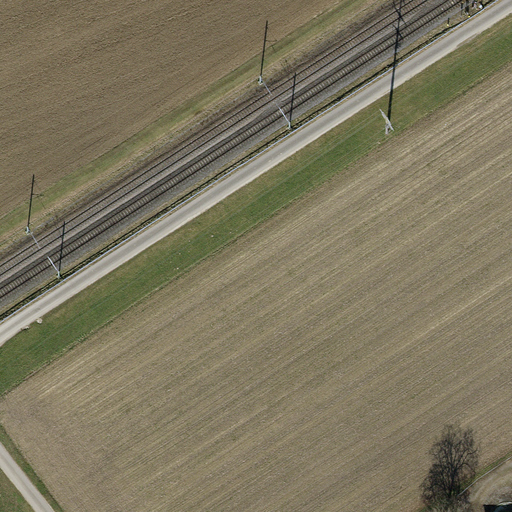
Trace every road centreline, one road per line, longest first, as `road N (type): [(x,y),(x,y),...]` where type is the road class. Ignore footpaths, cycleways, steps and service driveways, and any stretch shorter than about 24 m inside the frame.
road 1 (unclassified): [(0,335),(511,4)]
road 2 (track): [(0,232),(360,0)]
